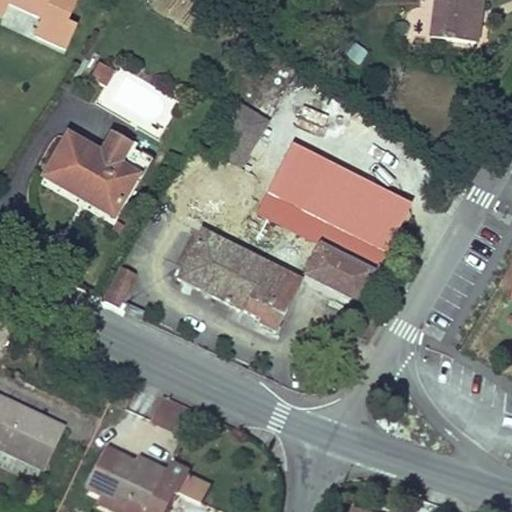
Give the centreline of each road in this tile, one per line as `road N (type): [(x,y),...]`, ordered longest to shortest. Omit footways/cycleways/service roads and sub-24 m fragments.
road 1 (secondary): [(0,285),(330,435)]
road 2 (tertiary): [(511,150),(395,346)]
road 3 (secondary): [(476,483),(395,346)]
road 4 (secondary): [(330,435),(476,483)]
